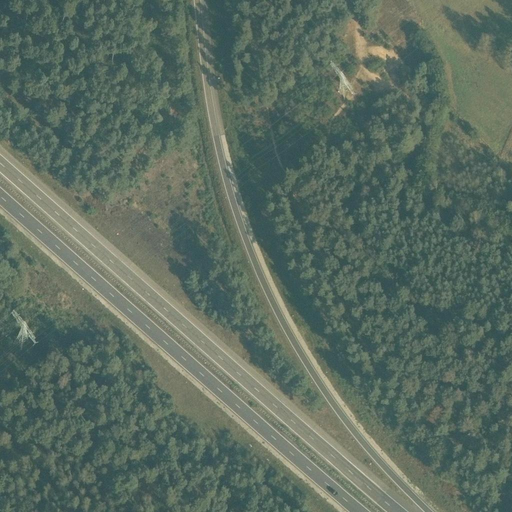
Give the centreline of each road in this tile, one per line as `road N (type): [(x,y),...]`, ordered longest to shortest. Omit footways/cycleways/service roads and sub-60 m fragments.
road 1 (trunk): [(427,511),(313,371),(249,249),(214,122),(197,0)]
road 2 (trunk): [(397,511),(0,165)]
road 3 (trunk): [(0,198),(358,511)]
